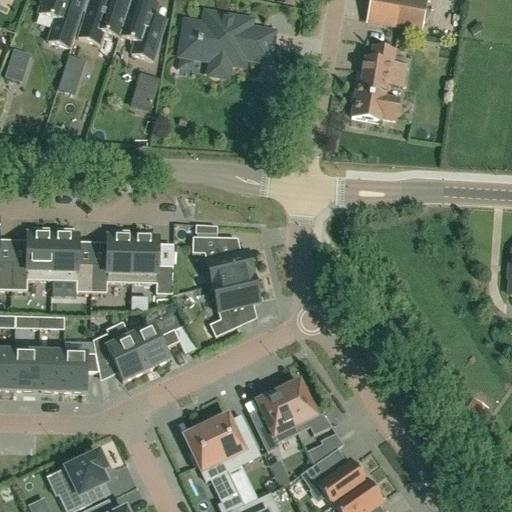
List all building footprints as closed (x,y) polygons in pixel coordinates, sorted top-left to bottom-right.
[(55,23),(47,46),(70,53),(74,41),(83,13),(87,2),(87,0),(43,0),(43,1),(37,17),(55,23)] [(103,0),(97,20),(86,16),(77,42),(98,49),(102,36),(118,42),(132,0),(130,0),(103,0)] [(90,0),(86,16),(97,20),(103,0),(90,0)] [(155,5),(142,0),(141,3),(132,0),(118,42),(134,47),(131,58),(152,65),(159,42),(165,26),(165,23),(164,22),(154,19),(157,8),(154,7),(155,5)] [(411,0),(370,0),(365,30),(384,33),(420,40),(426,3),(411,0)] [(244,63),(260,66),(269,67),(271,52),(274,36),(252,32),(253,24),(204,16),(202,27),(184,24),(178,60),(210,65),(209,71),(209,73),(211,76),(212,77),(214,79),(216,80),(218,80),(221,80),(223,79),(225,78),(227,76),(228,74),(229,69),(243,71),(244,63)] [(361,85),(357,85),(352,119),(351,122),(380,127),(381,122),(396,124),(400,104),(384,101),(386,89),(389,89),(395,54),(381,52),(373,50),(371,63),(365,62),(362,76),(361,85)] [(29,61),(13,56),(4,84),(21,89),(29,61)] [(84,66),(67,61),(56,96),(73,102),(84,66)] [(150,120),(161,86),(140,79),(129,113),(150,120)] [(283,84),(263,81),(259,108),(279,111),(283,84)] [(12,267),(11,294),(27,295),(27,285),(52,285),(53,237),(49,237),(49,233),(33,233),(33,236),(27,236),(27,240),(26,267),(12,267)] [(53,237),(52,285),(78,286),(77,296),(91,297),(92,269),(79,268),(79,242),(79,238),(74,238),(74,234),(58,233),(58,237),(53,237)] [(92,269),(91,297),(107,297),(107,286),(132,287),(133,240),(128,240),(128,236),(112,235),(112,239),(106,239),(106,243),(105,269),(92,269)] [(193,238),(192,257),(204,258),(212,291),(254,280),(248,255),(242,256),(219,262),(217,253),(217,239),(193,238)] [(27,240),(0,239),(0,266),(12,267),(26,267),(27,240)] [(238,239),(217,239),(217,253),(219,262),(242,256),(238,239)] [(133,240),(132,287),(156,287),(156,298),(172,298),(173,271),(158,271),(158,245),(158,240),(133,240)] [(106,243),(79,242),(79,268),(92,269),(105,269),(106,243)] [(173,245),(158,245),(158,271),(173,271),(173,245)] [(0,294),(11,294),(12,267),(0,266),(0,294)] [(219,321),(209,326),(215,341),(237,330),(232,319),(238,316),(237,310),(251,307),(260,305),(254,280),(212,291),(219,321)] [(232,319),(237,330),(255,322),(251,307),(237,310),(238,316),(232,319)] [(14,318),(0,318),(0,331),(14,332),(14,318)] [(39,319),(14,318),(14,332),(39,333),(39,319)] [(39,333),(63,333),(63,320),(39,319),(39,333)] [(176,322),(154,332),(158,341),(173,334),(181,331),(176,322)] [(145,375),(129,341),(123,328),(108,335),(110,340),(93,348),(95,358),(96,365),(109,359),(116,374),(122,386),(145,375)] [(173,334),(179,346),(184,357),(197,351),(186,328),(181,331),(173,334)] [(129,341),(145,375),(169,364),(164,353),(179,346),(173,334),(158,341),(154,332),(153,329),(129,341)] [(95,358),(93,348),(64,347),(64,357),(95,358)] [(0,393),(13,394),(14,356),(0,355),(0,393)] [(14,356),(13,394),(35,395),(40,395),(40,376),(35,376),(36,357),(14,356)] [(35,376),(40,376),(40,395),(63,395),(64,357),(41,357),(36,357),(35,376)] [(86,376),(98,376),(96,365),(95,358),(64,357),(63,395),(85,396),(86,376)] [(96,365),(98,376),(99,382),(116,374),(109,359),(96,365)] [(275,392),(297,437),(309,432),(313,440),(318,437),(331,431),(322,418),(316,421),(299,385),(291,389),(290,385),(275,392)] [(297,437),(275,392),(254,402),(260,415),(267,430),(256,435),(267,457),(279,451),(277,447),(297,437)] [(228,414),(204,426),(226,475),(241,468),(259,460),(247,435),(239,438),(232,423),(228,414)] [(249,420),(256,435),(267,430),(260,415),(249,420)] [(240,419),(232,423),(239,438),(247,435),(240,419)] [(226,475),(204,426),(190,433),(192,436),(183,440),(191,457),(188,458),(194,472),(197,470),(205,486),(209,483),(226,475)] [(323,446),(307,454),(313,469),(322,463),(338,452),(344,448),(335,435),(321,442),(323,446)] [(338,452),(322,463),(332,479),(349,467),(338,452)] [(59,475),(68,493),(57,498),(63,511),(81,511),(91,507),(86,496),(106,487),(100,475),(106,473),(105,470),(107,469),(102,457),(99,458),(98,456),(95,457),(94,455),(82,460),(84,463),(59,475)] [(279,463),(269,467),(280,490),(290,485),(279,463)] [(313,469),(300,478),(311,495),(317,491),(323,499),(331,511),(366,486),(361,478),(364,476),(357,465),(353,468),(352,465),(349,467),(332,479),(322,463),(313,469)] [(259,503),(241,468),(226,475),(243,510),(259,503)] [(48,480),(57,498),(68,493),(59,475),(48,480)] [(239,511),(243,510),(226,475),(209,483),(220,504),(215,506),(218,511),(239,511)] [(366,486),(331,511),(333,510),(334,511),(373,511),(379,508),(382,506),(381,503),(384,501),(376,490),(373,493),(368,484),(366,486)] [(86,496),(91,507),(111,498),(106,487),(86,496)] [(317,491),(311,495),(317,503),(323,499),(317,491)] [(276,511),(270,498),(259,503),(243,510),(244,511),(276,511)] [(49,511),(44,499),(27,507),(29,511),(49,511)] [(113,511),(109,503),(90,511),(113,511)]
